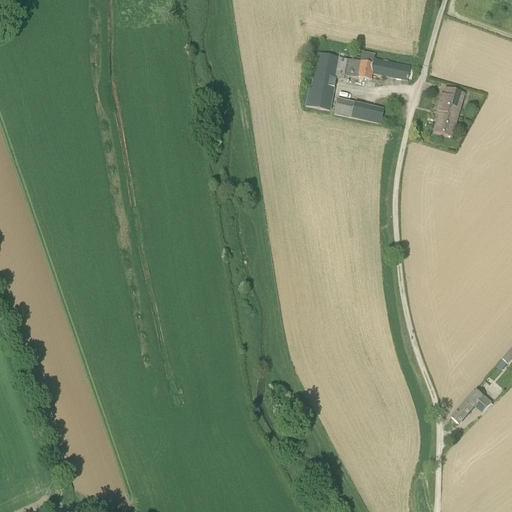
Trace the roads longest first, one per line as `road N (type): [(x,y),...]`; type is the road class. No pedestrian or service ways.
road 1 (track): [(218,0),(216,48),(240,101),(259,278),(277,357),(361,511)]
road 2 (residential): [(444,0),(396,180),(407,309),(437,398),(436,511)]
